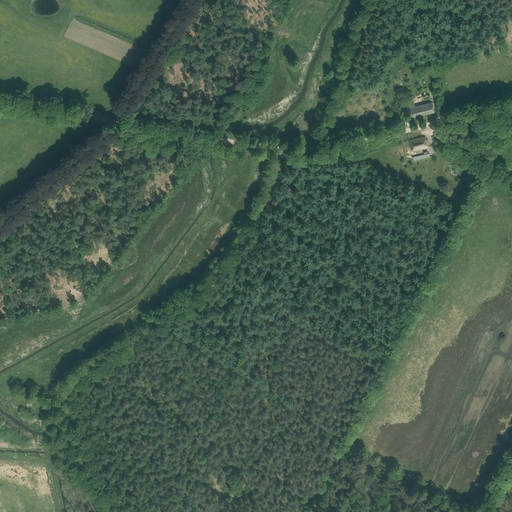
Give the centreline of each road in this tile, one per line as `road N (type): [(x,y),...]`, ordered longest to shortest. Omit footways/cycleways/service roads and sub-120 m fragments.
road 1 (track): [(115,120),(281,148)]
road 2 (track): [(313,147),(433,123)]
